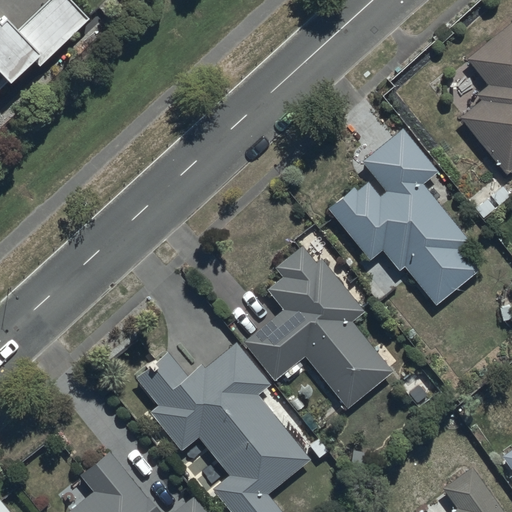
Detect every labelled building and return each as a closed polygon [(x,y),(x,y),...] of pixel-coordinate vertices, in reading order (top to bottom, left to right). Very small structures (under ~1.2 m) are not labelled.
[(0,86),(4,82),(2,80),(35,48),(45,58),(86,19),(67,0),(45,0),(17,27),(2,11),(0,12),(0,86)] [(477,92),(456,109),(503,167),(511,160),(511,13),(463,51),(485,78),(473,87),(477,92)] [(468,234),(420,177),(436,165),(398,120),(358,153),(384,183),(375,190),(364,176),(354,183),(351,179),(324,201),(367,252),(379,242),(397,264),(402,260),(434,298),(475,263),(458,242),(468,234)] [(389,366),(349,316),(361,306),(317,252),(312,256),(299,240),(273,261),(280,271),(265,283),(280,302),(241,334),(273,374),(280,368),(284,373),(298,362),(294,356),(302,349),(344,401),(389,366)] [(156,397),(147,404),(178,443),(195,429),(227,468),(209,482),(232,511),(276,511),(283,507),(266,486),(308,452),(256,387),(268,377),(232,333),(200,359),(197,356),(184,367),(164,343),(132,369),(156,397)] [(511,439),(499,448),(511,467),(511,439)] [(91,486),(65,506),(69,511),(210,511),(191,488),(160,511),(105,441),(75,465),(91,486)] [(454,501),(437,511),(507,511),(471,460),(440,481),(454,501)] [(0,511),(14,511),(0,495),(0,511)]
